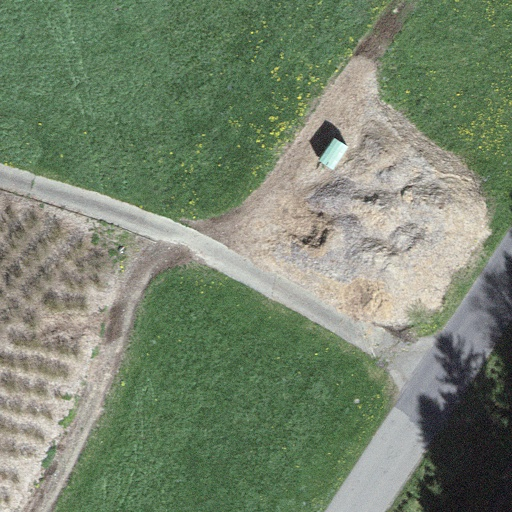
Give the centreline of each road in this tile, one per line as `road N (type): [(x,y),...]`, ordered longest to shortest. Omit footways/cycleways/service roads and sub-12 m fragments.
road 1 (track): [(453,366),(140,226),(0,176)]
road 2 (track): [(140,226),(98,385),(41,511)]
road 3 (unclassified): [(356,511),(511,277)]
